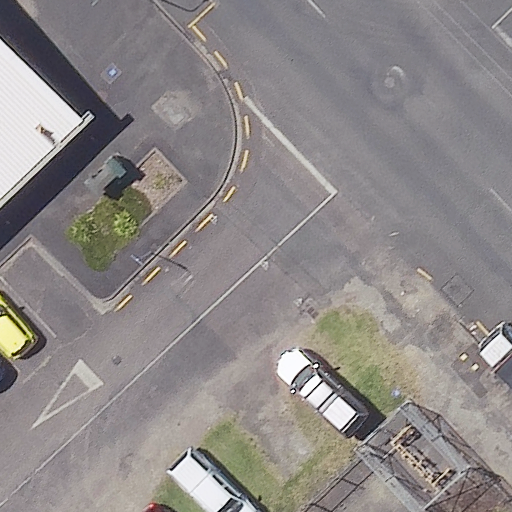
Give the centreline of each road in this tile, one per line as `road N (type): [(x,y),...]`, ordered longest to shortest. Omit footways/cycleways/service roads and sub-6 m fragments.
road 1 (unclassified): [(0,500),(418,110)]
road 2 (residential): [(312,0),(418,110)]
road 3 (unclassified): [(418,110),(511,8)]
road 4 (residential): [(418,110),(511,207)]
